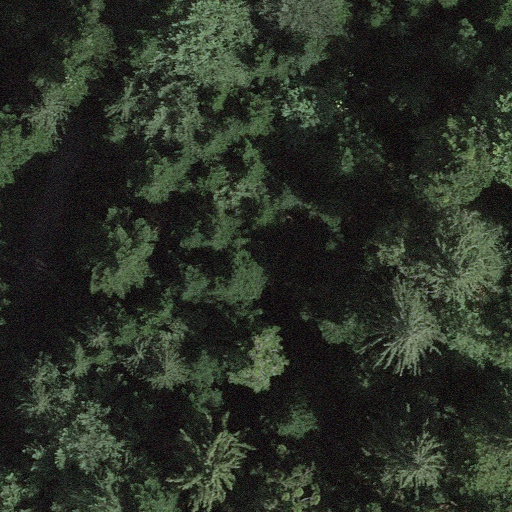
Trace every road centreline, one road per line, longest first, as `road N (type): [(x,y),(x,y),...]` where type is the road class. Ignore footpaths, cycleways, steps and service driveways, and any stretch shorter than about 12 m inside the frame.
road 1 (track): [(511,329),(328,317),(191,239),(76,134)]
road 2 (track): [(121,0),(0,409)]
